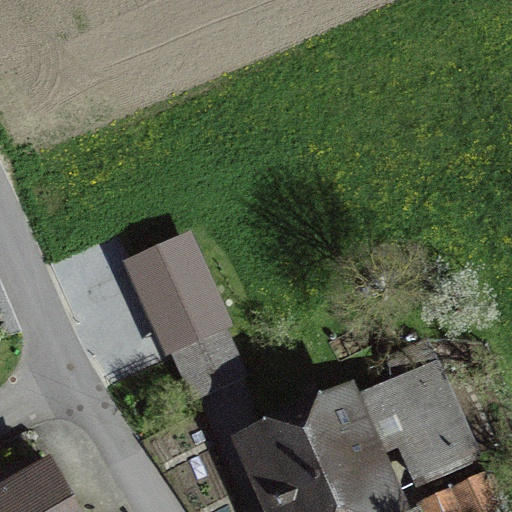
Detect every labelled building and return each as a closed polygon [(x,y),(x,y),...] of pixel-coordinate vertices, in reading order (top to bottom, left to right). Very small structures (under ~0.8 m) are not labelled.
[(156,334),(230,314),(204,216),(130,236),(156,334)] [(228,332),(173,353),(191,400),(246,379),(228,332)] [(388,511),(345,411),(256,448),(282,511),(388,511)] [(97,511),(71,463),(0,501),(0,511),(97,511)] [(482,475),(420,505),(423,511),(481,511),(496,505),(482,475)]
